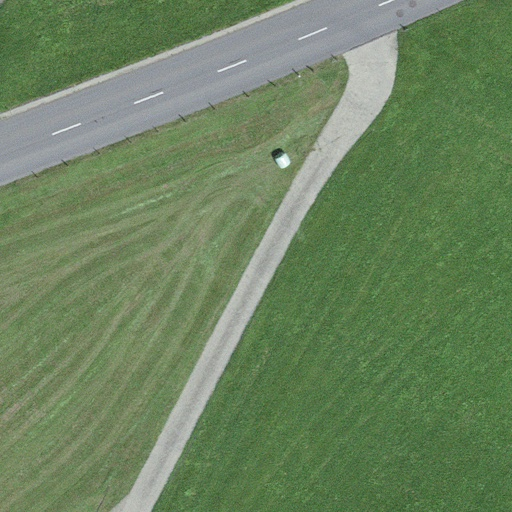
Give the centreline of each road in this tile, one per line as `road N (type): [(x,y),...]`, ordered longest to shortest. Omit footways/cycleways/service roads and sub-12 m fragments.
road 1 (track): [(131,511),(370,60),(374,9)]
road 2 (secondary): [(0,151),(394,0)]
